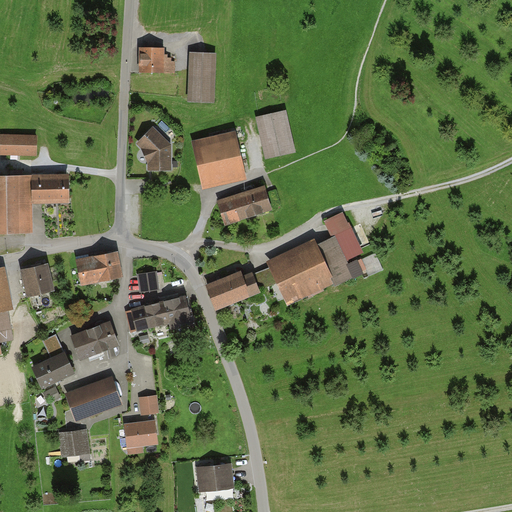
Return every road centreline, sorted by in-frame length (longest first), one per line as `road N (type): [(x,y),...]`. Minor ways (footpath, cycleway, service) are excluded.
road 1 (track): [(511,160),(465,180),(335,211),(268,248),(193,242)]
road 2 (unclassified): [(263,511),(246,412),(195,279),(178,259),(119,240)]
road 3 (unclassified): [(119,240),(130,0)]
road 4 (unclassified): [(0,260),(119,240)]
